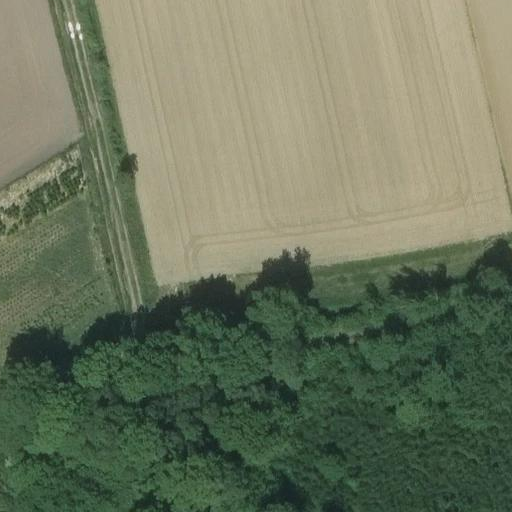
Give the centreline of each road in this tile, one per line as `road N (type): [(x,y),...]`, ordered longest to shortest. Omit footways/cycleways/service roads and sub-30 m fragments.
road 1 (track): [(0,384),(511,306)]
road 2 (track): [(153,363),(75,0)]
